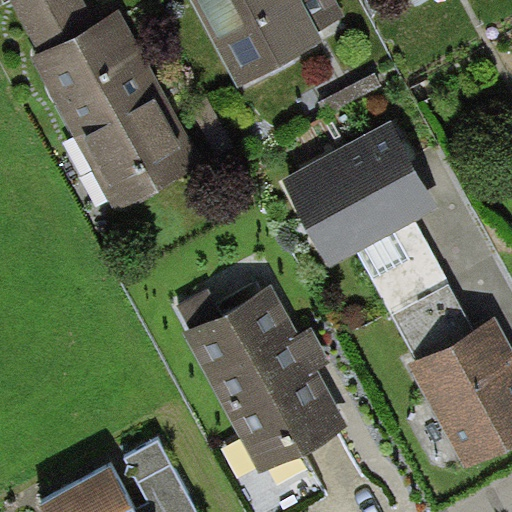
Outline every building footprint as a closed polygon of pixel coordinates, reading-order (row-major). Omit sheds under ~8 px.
[(11,0),(41,54),(96,24),(82,0),(11,0)] [(191,0),(240,90),(324,44),(318,34),(347,19),(336,0),(191,0)] [(41,54),(33,58),(115,214),(204,167),(121,11),(96,24),(41,54)] [(392,124),(282,182),(328,269),(359,254),(416,222),(438,212),(392,124)] [(359,254),(391,314),(449,284),(416,222),(359,254)] [(475,331),(449,284),(391,314),(417,362),(475,331)] [(299,337),(271,286),(222,312),(191,329),(184,333),(262,476),(349,429),(318,372),(331,365),(312,330),(299,337)] [(191,329),(222,312),(209,289),(178,306),(191,329)] [(417,362),(408,367),(465,470),(511,444),(511,348),(496,319),(475,331),(417,362)] [(196,511),(159,443),(126,461),(154,511),(196,511)] [(131,511),(109,472),(39,510),(40,511),(131,511)]
